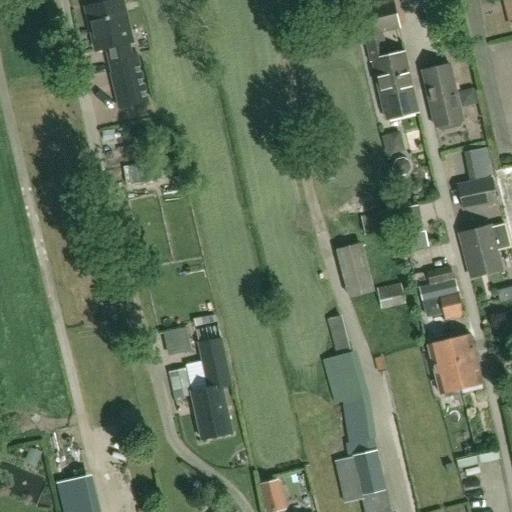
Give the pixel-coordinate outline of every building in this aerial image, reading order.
[(132,43),(121,0),(117,0),(87,7),(97,50),(108,48),(123,108),(148,102),(137,55),(131,56),(128,44),(132,43)] [(451,0),(433,0),(427,2),(436,42),(460,36),(451,0)] [(405,53),(390,57),(388,57),(383,34),(401,30),(398,16),(395,3),(355,11),(358,25),(360,38),(365,37),(371,62),(374,61),(387,119),(403,115),(419,112),(415,93),(405,53)] [(462,124),(462,121),(464,120),(451,65),(423,72),(437,130),(441,132),(460,127),(462,124)] [(180,176),(177,158),(123,168),(126,186),(180,176)] [(458,184),(459,192),(462,209),(497,202),(492,177),(458,184)] [(497,271),(493,252),(511,247),(505,224),(488,228),(487,220),(462,225),(472,276),(497,271)] [(405,235),(408,250),(428,247),(425,231),(405,235)] [(348,298),(375,292),(362,243),(336,250),(348,298)] [(455,278),(453,279),(450,265),(427,270),(430,284),(418,287),(428,324),(464,316),(455,278)] [(401,283),(377,288),(382,309),(406,304),(401,283)] [(342,315),(328,319),(327,319),(337,356),(352,352),(342,315)] [(483,389),(482,384),(483,384),(471,336),(450,341),(462,389),(470,387),(471,392),(483,389)] [(232,385),(221,340),(199,345),(209,389),(192,393),(202,439),(233,432),(223,387),(232,385)] [(440,394),(462,389),(450,341),(428,347),(440,394)] [(186,370),(169,374),(172,391),(190,387),(186,370)] [(364,499),(366,511),(391,511),(378,452),(374,437),(349,442),(346,442),(349,458),(335,461),(344,503),(364,499)] [(67,483),(74,511),(105,511),(96,476),(67,483)] [(278,480),(261,484),(267,511),(271,511),(285,509),(278,480)]
